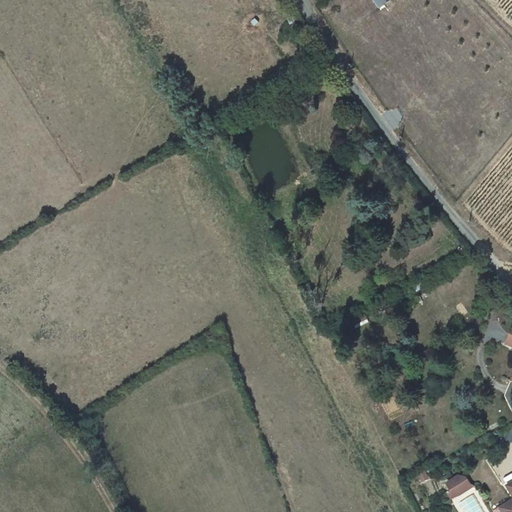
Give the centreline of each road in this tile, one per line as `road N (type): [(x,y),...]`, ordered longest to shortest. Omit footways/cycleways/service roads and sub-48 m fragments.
road 1 (unclassified): [(498,270),(393,141),(300,0)]
road 2 (track): [(0,365),(45,405),(113,511)]
